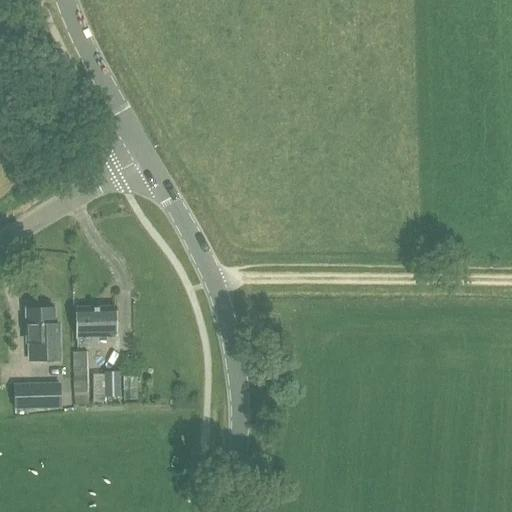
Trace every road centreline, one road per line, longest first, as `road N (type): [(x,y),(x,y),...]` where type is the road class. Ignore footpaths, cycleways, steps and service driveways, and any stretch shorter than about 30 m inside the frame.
road 1 (tertiary): [(234,511),(240,419),(233,339),(213,281),(144,153)]
road 2 (track): [(511,281),(213,281)]
road 3 (tertiary): [(144,153),(91,63),(66,0)]
road 4 (tertiary): [(144,153),(0,239)]
